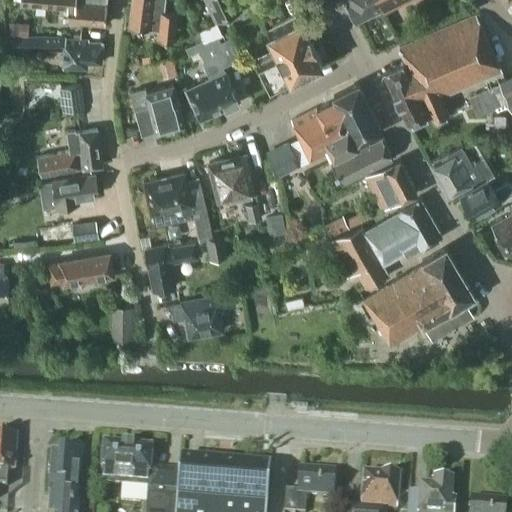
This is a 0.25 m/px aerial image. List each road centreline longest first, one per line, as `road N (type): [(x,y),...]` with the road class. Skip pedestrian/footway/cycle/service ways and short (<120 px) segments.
road 1 (tertiary): [(511,443),(0,404)]
road 2 (residential): [(362,64),(482,271),(511,283)]
road 3 (residential): [(116,161),(189,147),(362,64)]
road 4 (residential): [(155,354),(116,161)]
road 5 (residential): [(116,161),(106,102),(118,0)]
